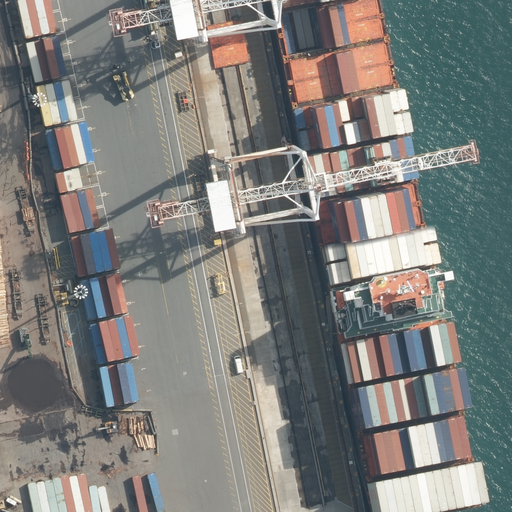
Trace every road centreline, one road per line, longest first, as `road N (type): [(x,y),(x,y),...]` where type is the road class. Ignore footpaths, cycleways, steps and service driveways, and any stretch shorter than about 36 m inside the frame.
road 1 (unknown): [(184,0),(210,168),(206,289),(216,475)]
road 2 (unknown): [(216,475),(24,511)]
